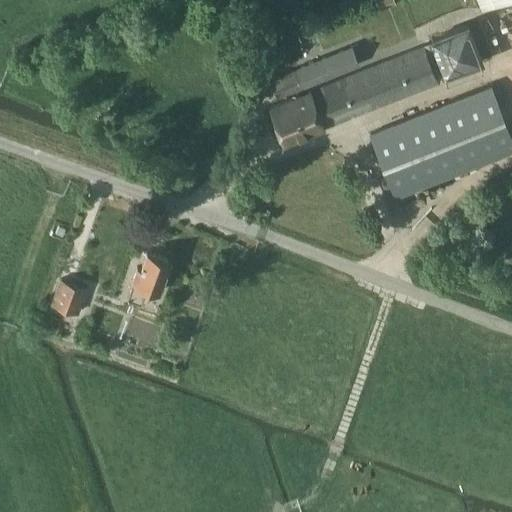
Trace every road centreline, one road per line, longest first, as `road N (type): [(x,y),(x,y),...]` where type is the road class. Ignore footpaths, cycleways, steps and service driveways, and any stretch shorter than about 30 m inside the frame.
road 1 (unclassified): [(511,328),(0,142)]
road 2 (track): [(289,511),(309,502),(330,463),(394,283)]
